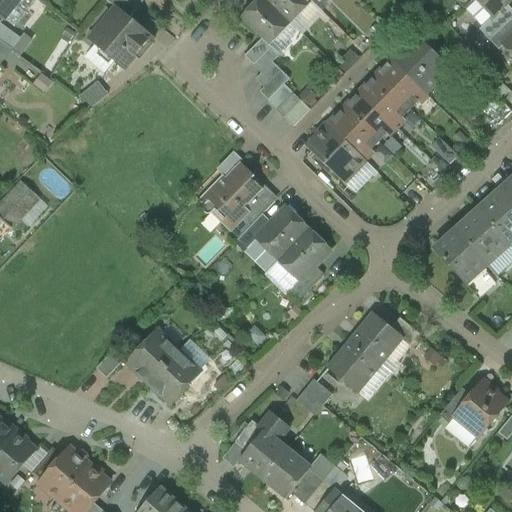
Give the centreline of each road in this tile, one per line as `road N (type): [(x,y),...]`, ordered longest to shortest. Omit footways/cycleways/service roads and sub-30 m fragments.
road 1 (residential): [(387,266),(229,106),(209,73),(210,29),(239,0)]
road 2 (residential): [(387,266),(181,463)]
road 3 (residential): [(181,463),(0,380)]
road 4 (residential): [(511,135),(387,266)]
road 5 (residential): [(511,367),(387,266)]
